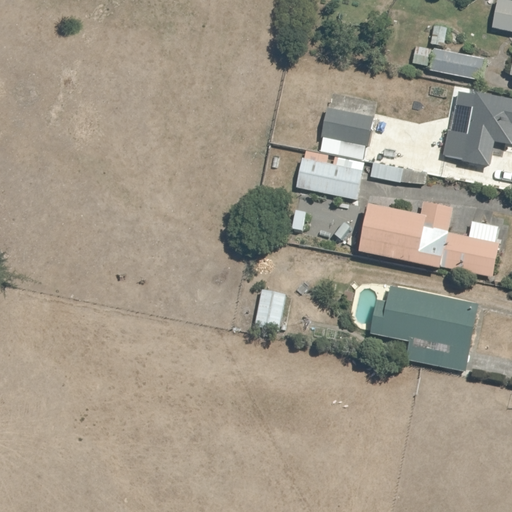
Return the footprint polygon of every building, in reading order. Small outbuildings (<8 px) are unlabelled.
[(511,4),(496,1),(491,30),(511,33),(511,63),(510,77),(511,77),(511,4)] [(445,28),(431,26),(429,46),(443,48),(445,28)] [(484,61),(431,52),(427,74),(480,84),(484,61)] [(511,102),(460,89),(443,159),(486,170),(493,144),(511,149),(511,143),(511,102)] [(372,117),(325,109),(320,139),(367,148),(372,117)] [(361,170),(300,159),(295,190),(356,200),(361,170)] [(373,164),(371,177),(423,186),(425,172),(373,164)] [(451,211),(425,206),(422,221),(365,210),(356,256),(438,272),(439,268),(491,278),(498,244),(447,234),(451,211)] [(388,303),(376,300),(370,337),(408,344),(404,363),(464,374),(477,306),(390,289),(388,303)] [(284,296),(260,291),(252,327),(277,332),(284,296)]
